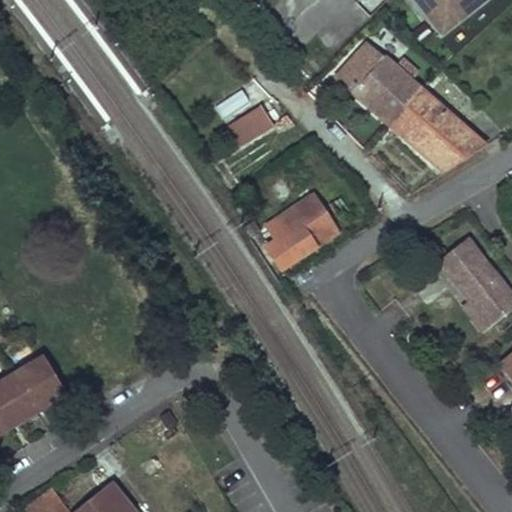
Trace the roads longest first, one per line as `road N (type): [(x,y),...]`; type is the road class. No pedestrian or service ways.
road 1 (residential): [(508,511),(329,277),(415,221)]
road 2 (residential): [(195,0),(415,221)]
road 3 (residential): [(0,490),(194,359)]
road 4 (residential): [(283,511),(194,359)]
